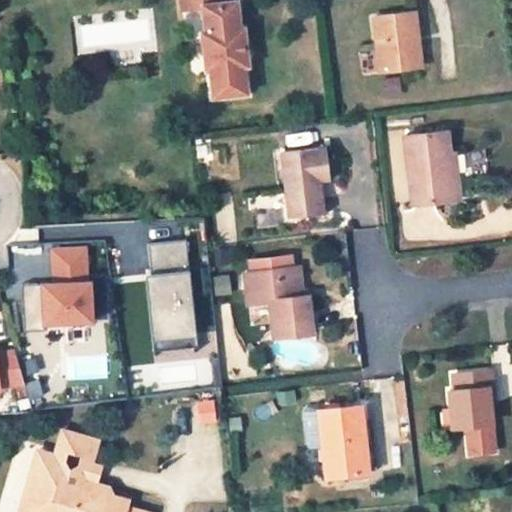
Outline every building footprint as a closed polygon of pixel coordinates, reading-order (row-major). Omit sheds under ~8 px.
[(207,62),(209,89),(246,85),(242,57),(248,56),(244,20),(238,20),(236,0),(183,0),(184,2),(199,0),(202,25),(196,25),(200,63),(207,62)] [(386,65),(417,60),(412,30),(423,28),(419,5),(378,11),(386,65)] [(427,59),(423,28),(412,30),(417,60),(427,59)] [(404,133),(412,201),(448,197),(445,168),(449,168),(447,150),(445,129),(404,133)] [(324,145),(280,152),(287,217),(322,213),(319,182),(318,170),(327,169),(324,145)] [(445,168),(448,197),(457,196),(452,150),(447,150),(449,168),(445,168)] [(327,169),(318,170),(319,182),(329,181),(327,169)] [(184,238),(146,242),(156,335),(194,331),(184,238)] [(51,281),(28,282),(29,298),(21,299),(22,329),(43,329),(43,322),(90,320),(89,279),(85,279),(84,245),(49,247),(51,281)] [(300,296),(296,268),(244,274),(247,303),(268,301),(273,337),(310,333),(306,295),(300,296)] [(20,283),(21,299),(29,298),(28,282),(20,283)] [(0,384),(23,381),(14,349),(0,350),(0,384)] [(486,403),(485,388),(491,388),(489,370),(451,374),(452,390),(448,390),(449,407),(451,427),(464,426),(489,423),(486,403)] [(359,406),(316,411),(323,476),(361,472),(357,438),(362,437),(359,406)] [(444,428),(451,427),(449,407),(442,407),(444,428)] [(489,423),(464,426),(467,453),(491,451),(489,423)] [(136,511),(126,509),(128,500),(113,496),(110,488),(95,484),(84,481),(87,471),(95,440),(62,430),(55,454),(41,451),(35,470),(44,473),(40,485),(33,488),(28,510),(32,511),(136,511)] [(362,437),(357,438),(361,472),(373,471),(369,437),(362,437)] [(32,511),(28,510),(33,488),(40,485),(44,473),(35,470),(41,451),(34,449),(16,511),(32,511)] [(84,481),(95,484),(98,474),(87,471),(84,481)]
